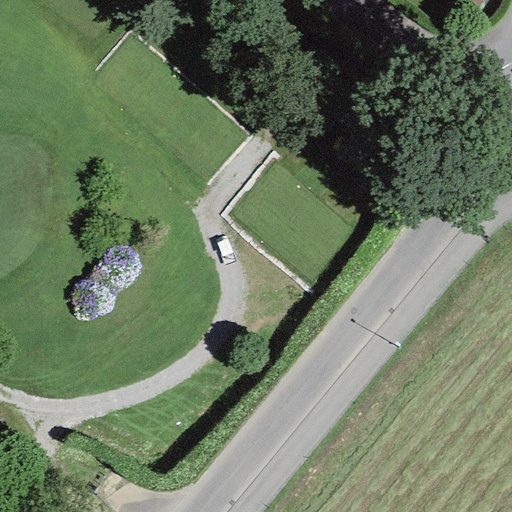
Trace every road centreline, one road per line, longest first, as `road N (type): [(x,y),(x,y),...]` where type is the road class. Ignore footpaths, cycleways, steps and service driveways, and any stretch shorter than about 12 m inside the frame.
road 1 (residential): [(206,511),(455,200),(499,112)]
road 2 (residential): [(499,112),(353,0)]
